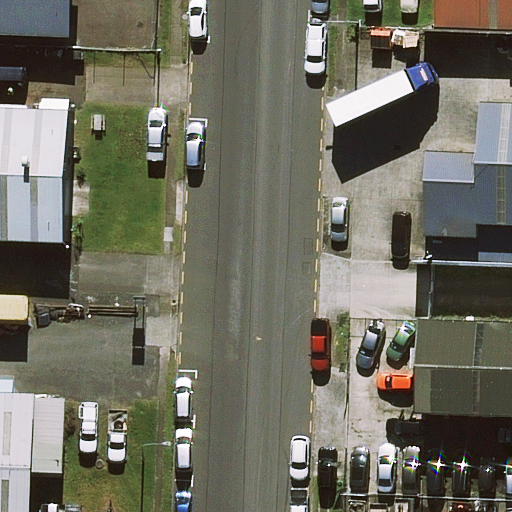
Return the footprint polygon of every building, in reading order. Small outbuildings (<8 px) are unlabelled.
[(0,0),(0,35),(75,39),(76,0),(0,0)] [(428,256),(511,259),(511,75),(436,72),(428,256)] [(82,87),(0,83),(0,221),(77,225),(82,87)] [(511,294),(432,291),(428,382),(511,385),(511,294)] [(0,382),(0,511),(31,511),(36,384),(0,382)]
